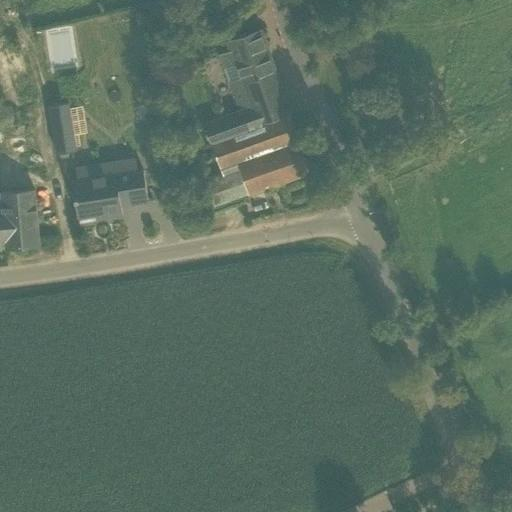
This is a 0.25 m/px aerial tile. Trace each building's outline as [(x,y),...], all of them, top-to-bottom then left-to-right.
[(210,140),(289,112),(260,30),(229,41),(233,51),(220,55),(240,111),(204,124),(210,140)] [(0,95),(34,86),(22,43),(0,49),(0,95)] [(164,74),(146,77),(149,96),(167,93),(164,74)] [(76,149),(69,101),(49,105),(57,152),(76,149)] [(222,168),(224,176),(206,182),(215,206),(310,172),(289,113),(289,112),(210,140),(221,169),(222,168)] [(382,149),(369,155),(374,168),(387,162),(382,149)] [(96,217),(98,217),(122,213),(121,205),(149,200),(144,170),(138,170),(136,158),(95,165),(97,177),(72,181),(78,217),(96,214),(96,217)] [(1,192),(2,206),(3,206),(7,246),(40,244),(35,189),(1,192)]
